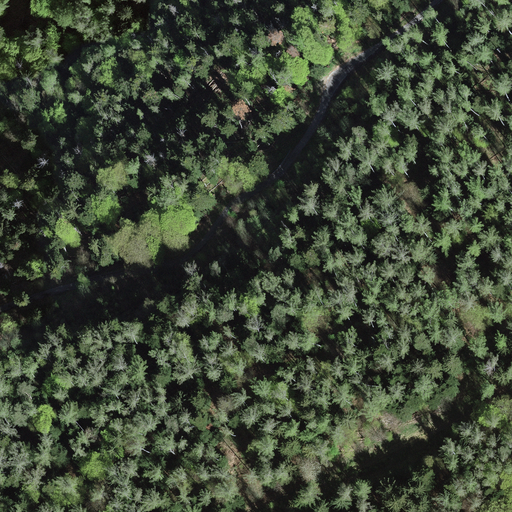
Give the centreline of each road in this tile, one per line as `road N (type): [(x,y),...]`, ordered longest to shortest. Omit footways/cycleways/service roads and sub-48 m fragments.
road 1 (unclassified): [(441,0),(336,79),(283,170),(232,203),(181,261),(0,308)]
road 2 (track): [(258,511),(511,405)]
